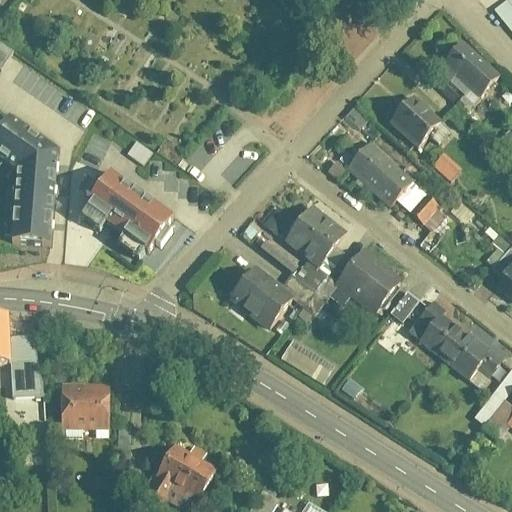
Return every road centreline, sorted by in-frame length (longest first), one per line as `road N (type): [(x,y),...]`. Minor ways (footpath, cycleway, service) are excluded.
road 1 (secondary): [(141,329),(218,362),(468,511)]
road 2 (residential): [(511,328),(297,158)]
road 3 (residential): [(141,329),(165,290),(297,158)]
road 4 (residential): [(297,158),(417,0)]
road 5 (secondary): [(0,302),(141,329)]
